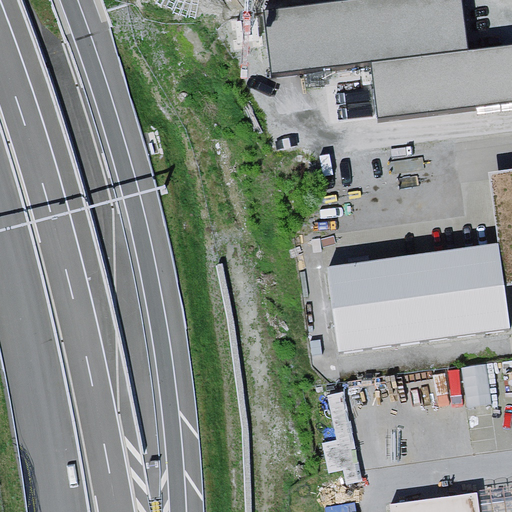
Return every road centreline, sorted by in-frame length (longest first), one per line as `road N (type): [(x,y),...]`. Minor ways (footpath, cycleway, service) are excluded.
road 1 (motorway): [(176,511),(141,240),(67,0)]
road 2 (motorway): [(115,511),(66,271),(0,53)]
road 3 (motorway): [(0,215),(61,511)]
